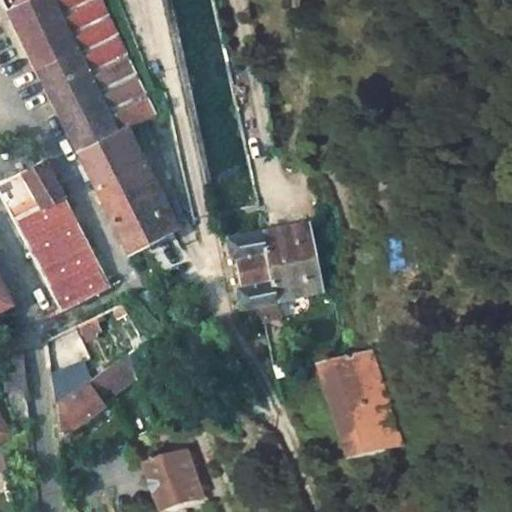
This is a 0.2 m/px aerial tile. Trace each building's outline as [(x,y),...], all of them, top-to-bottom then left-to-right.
[(0,0),(126,246),(130,243),(134,251),(171,230),(168,223),(173,221),(126,128),(139,122),(142,129),(156,122),(95,0),(0,0)] [(101,267),(44,162),(25,170),(20,160),(0,170),(0,193),(64,309),(121,280),(111,263),(101,267)] [(322,289),(308,223),(227,237),(231,257),(235,256),(242,286),(238,287),(242,307),(322,289)] [(0,284),(0,308),(10,304),(0,284)] [(47,339),(59,368),(88,355),(76,327),(47,339)] [(404,433),(375,339),(358,345),(386,439),(404,433)] [(386,439),(358,345),(326,354),(354,448),(386,439)] [(123,355),(93,378),(108,399),(139,377),(123,355)] [(29,389),(25,357),(3,367),(5,393),(29,389)] [(108,407),(92,384),(57,409),(61,442),(108,407)] [(0,442),(9,437),(0,421),(0,442)] [(182,446),(175,426),(161,431),(167,454),(175,452),(174,449),(182,446)] [(15,511),(3,443),(0,445),(0,496),(2,511),(15,511)] [(195,456),(191,444),(182,446),(174,449),(175,452),(178,462),(195,456)] [(183,511),(214,500),(199,454),(195,456),(178,462),(159,469),(173,511),(183,511)]
